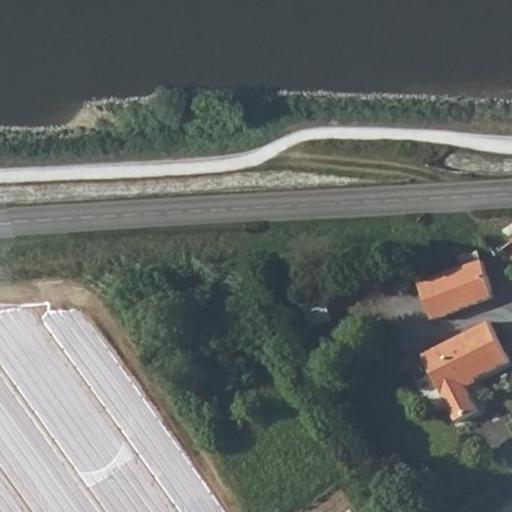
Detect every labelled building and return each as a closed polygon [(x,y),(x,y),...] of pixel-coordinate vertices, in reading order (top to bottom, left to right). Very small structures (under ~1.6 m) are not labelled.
[(493,308),(480,274),(479,273),(422,296),(436,331),(493,308)] [(507,369),(492,336),(485,340),(432,367),(443,397),(474,383),(476,388),(507,369)] [(443,397),(432,367),(425,370),(453,424),(443,397)] [(468,396),(508,373),(507,369),(476,388),(474,383),(443,397),(453,424),(480,418),(468,396)] [(483,424),(480,418),(453,424),(459,435),(483,424)]
